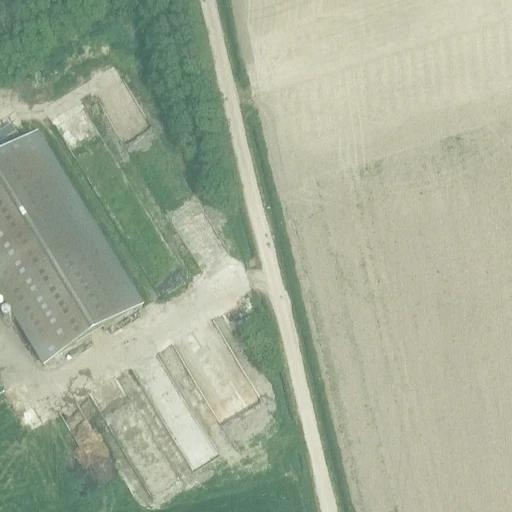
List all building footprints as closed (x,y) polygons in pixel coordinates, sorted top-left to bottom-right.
[(151,78),(122,91),(155,169),(184,156),(151,78)] [(0,293),(45,368),(142,308),(37,136),(0,158),(0,293)] [(155,217),(140,170),(119,177),(134,223),(155,217)] [(225,247),(239,239),(224,215),(211,223),(225,247)] [(116,404),(144,389),(132,367),(105,382),(116,404)] [(227,397),(250,436),(288,414),(277,396),(265,403),(253,382),(227,397)]
